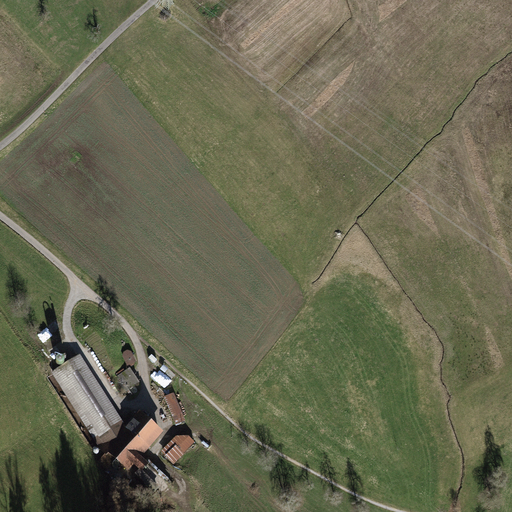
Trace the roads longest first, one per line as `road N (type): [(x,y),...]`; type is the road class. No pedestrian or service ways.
road 1 (residential): [(0,215),(250,437),(402,511)]
road 2 (residential): [(0,144),(155,0)]
